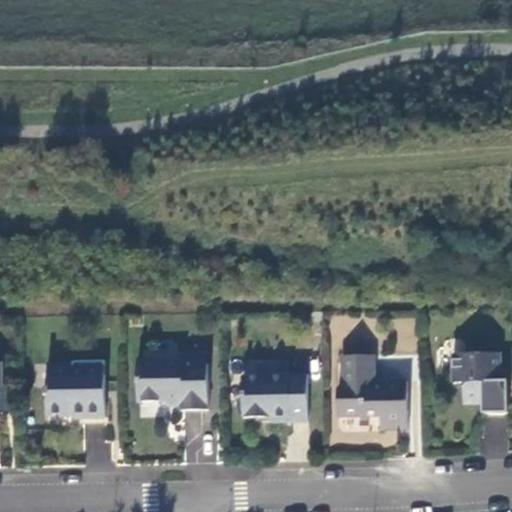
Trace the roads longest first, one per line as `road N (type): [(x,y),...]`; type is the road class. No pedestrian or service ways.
road 1 (residential): [(511,483),(189,498)]
road 2 (residential): [(189,498),(0,500)]
